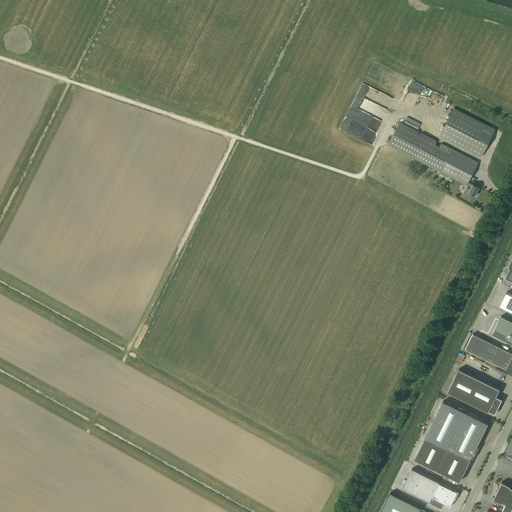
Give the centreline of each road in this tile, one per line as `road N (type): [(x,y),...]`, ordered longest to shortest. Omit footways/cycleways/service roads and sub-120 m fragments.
road 1 (unclassified): [(343,511),(511,176)]
road 2 (unknown): [(452,511),(401,491),(402,477),(413,469),(455,487),(458,498)]
